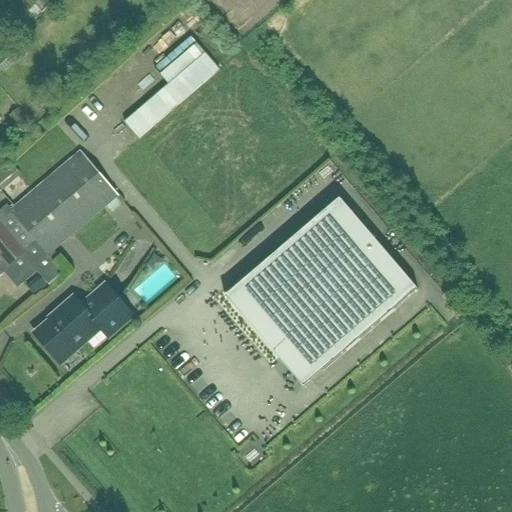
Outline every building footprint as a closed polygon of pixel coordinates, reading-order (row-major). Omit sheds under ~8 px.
[(4,54),(0,57),(0,76),(13,64),(4,54)] [(205,54),(124,123),(139,140),(220,71),(205,54)] [(218,226),(245,228),(314,169),(229,70),(146,142),(218,226)] [(51,114),(57,108),(49,100),(43,105),(51,114)] [(8,117),(21,132),(30,124),(18,109),(8,117)] [(3,271),(22,255),(47,285),(62,272),(49,256),(118,197),(81,154),(12,212),(8,207),(0,214),(0,277),(5,273),(3,271)] [(0,168),(0,190),(1,192),(21,176),(8,161),(0,168)] [(228,295),(225,298),(226,299),(226,298),(229,302),(278,360),(282,357),(311,382),(323,372),(418,291),(340,200),(228,296),(228,295)] [(163,257),(133,285),(150,302),(179,274),(163,257)] [(108,341),(134,319),(106,287),(82,308),(74,299),(60,311),(63,314),(37,336),(59,362),(97,329),(108,341)] [(307,461),(286,479),(301,497),(322,479),(307,461)]
